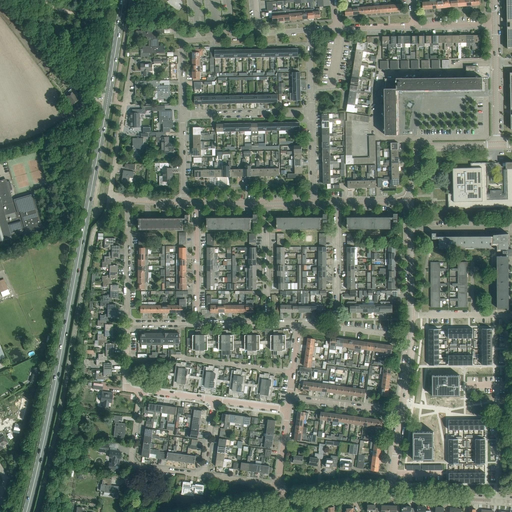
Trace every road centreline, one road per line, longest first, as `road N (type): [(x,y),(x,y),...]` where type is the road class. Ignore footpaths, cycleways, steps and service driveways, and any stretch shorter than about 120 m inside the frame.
road 1 (primary): [(26,511),(107,99)]
road 2 (residential): [(183,114),(181,39),(258,34)]
road 3 (residential): [(204,473),(132,460),(140,390)]
road 4 (residential): [(110,198),(132,57)]
road 5 (residential): [(183,114),(310,112)]
road 6 (residential): [(406,197),(423,146),(496,144)]
road 7 (residential): [(335,327),(336,202)]
road 8 (residential): [(127,322),(129,199)]
road 9 (residential): [(197,322),(195,202)]
